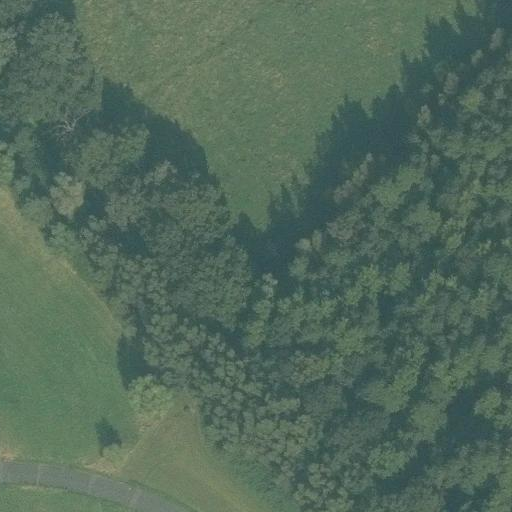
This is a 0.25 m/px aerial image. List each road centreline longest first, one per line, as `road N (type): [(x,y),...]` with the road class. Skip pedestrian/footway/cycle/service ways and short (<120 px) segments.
road 1 (track): [(207,363),(511,49)]
road 2 (track): [(0,39),(235,327)]
